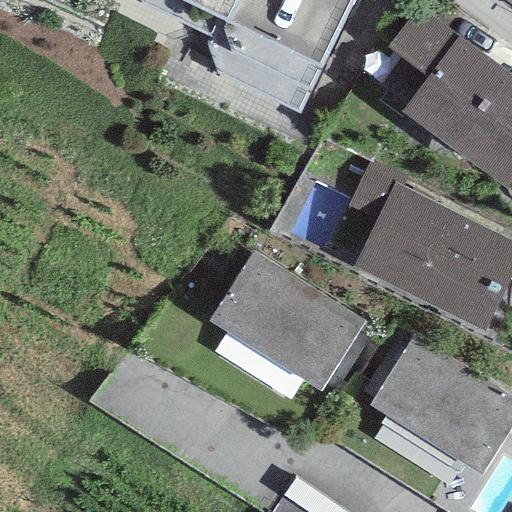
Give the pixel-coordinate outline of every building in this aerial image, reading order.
[(143,0),(211,36),(208,42),(217,73),(299,111),(349,0),(143,0)] [(428,72),(457,35),(419,6),(390,43),(428,72)] [(402,106),(504,182),(511,171),(511,76),(457,35),(428,72),(402,106)] [(353,265),(483,329),(511,271),(511,240),(395,182),(353,265)] [(365,319),(252,248),(208,318),(321,388),(365,319)] [(511,421),(511,394),(412,333),(369,402),(481,471),(511,421)]
